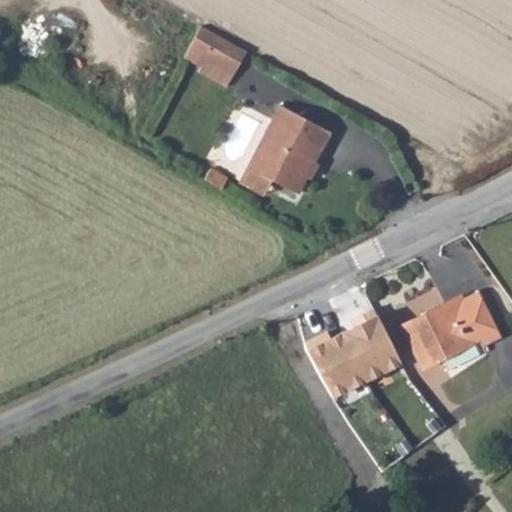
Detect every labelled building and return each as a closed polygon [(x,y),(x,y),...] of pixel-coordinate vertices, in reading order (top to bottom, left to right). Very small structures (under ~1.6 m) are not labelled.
[(199,52),(228,68),(239,47),(210,31),(199,52)] [(199,52),(190,67),(219,82),(228,68),(199,52)] [(281,104),(272,121),(282,127),(256,170),(268,176),(299,192),(333,133),(281,104)] [(282,127),(272,121),(265,118),(240,162),(256,170),(282,127)] [(256,170),(240,162),(231,178),(259,193),(268,176),(256,170)] [(209,163),(202,175),(220,185),(227,173),(209,163)] [(399,325),(418,366),(476,338),(480,346),(499,336),(477,290),(460,298),(459,296),(399,325)] [(358,315),(339,325),(362,372),(395,356),(370,301),(355,309),(358,315)] [(327,386),(328,388),(362,372),(339,325),(320,334),(317,327),(300,335),(301,337),(327,386)]
